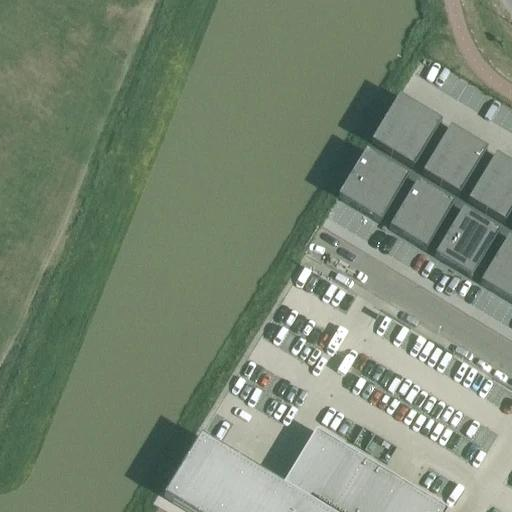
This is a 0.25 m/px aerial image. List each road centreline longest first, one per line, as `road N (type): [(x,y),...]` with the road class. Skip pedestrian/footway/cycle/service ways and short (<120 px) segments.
road 1 (unclassified): [(326,250),(511,361)]
road 2 (unknown): [(318,390),(486,489)]
road 3 (unknown): [(352,334),(511,429)]
road 4 (unknown): [(318,390),(280,455),(230,416)]
